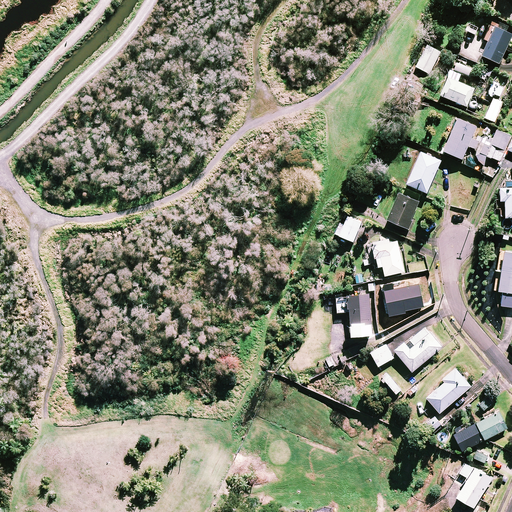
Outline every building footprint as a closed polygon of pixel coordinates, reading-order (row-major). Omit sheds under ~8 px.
[(477,27),(467,23),(464,30),(474,34),(477,27)] [(478,37),(477,40),(465,35),(457,53),(484,65),(492,69),(496,62),(498,63),(511,34),(492,25),(485,40),(478,37)] [(440,52),(426,44),(415,67),(429,74),(440,52)] [(473,69),(456,63),(453,70),(450,69),(439,95),(466,106),(474,88),(457,81),(460,73),(470,77),(473,69)] [(492,69),(484,65),(478,77),(484,80),(487,75),(489,76),(492,69)] [(498,94),(502,84),(492,80),(488,90),(498,94)] [(503,102),(493,98),(485,118),(495,122),(503,102)] [(476,126),(456,118),(442,151),(462,159),(467,145),(475,148),(478,141),(471,138),(476,126)] [(487,131),(485,135),(483,134),(476,150),(479,152),(476,157),(483,165),(487,156),(498,160),(509,135),(500,131),(485,124),(483,129),(487,131)] [(440,160),(420,151),(406,183),(426,192),(440,160)] [(511,181),(506,181),(507,187),(499,187),(499,200),(504,200),(504,217),(511,217),(511,181)] [(413,219),(411,218),(418,201),(398,193),(387,219),(405,227),(409,229),(413,219)] [(335,221),(339,223),(335,234),(353,241),(361,222),(343,214),(342,217),(337,215),(335,221)] [(373,264),(374,267),(382,266),(384,275),(404,271),(397,240),(389,242),(388,239),(372,242),(373,244),(365,246),(369,265),(373,264)] [(511,252),(504,252),(498,290),(503,291),(500,305),(511,307),(511,252)] [(337,312),(338,312),(339,320),(349,319),(350,334),(371,333),(369,293),(335,295),(337,312)] [(396,322),(391,315),(388,316),(385,312),(380,315),(382,320),(377,323),(382,331),(396,322)] [(442,347),(425,326),(409,339),(413,344),(409,347),(404,340),(393,349),(411,371),(442,347)] [(393,358),(386,344),(369,352),(377,366),(393,358)] [(470,385),(455,367),(441,379),(444,381),(426,397),(439,412),(470,385)] [(401,389),(387,372),(382,376),(396,393),(401,389)] [(418,389),(415,385),(405,393),(409,397),(418,389)] [(493,402),(488,396),(478,403),(483,409),(493,402)] [(462,429),(459,424),(453,427),(456,432),(453,433),(462,450),(506,427),(498,410),(462,429)] [(441,424),(434,416),(423,425),(430,433),(441,424)] [(488,455),(477,449),(473,456),(483,462),(488,455)] [(491,477),(465,461),(452,483),(461,488),(456,496),(473,507),(491,477)]
